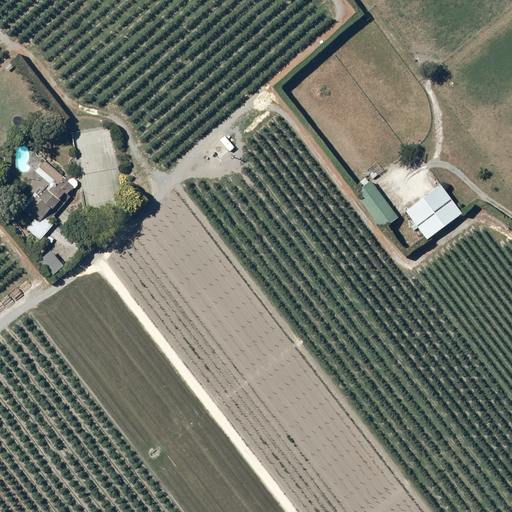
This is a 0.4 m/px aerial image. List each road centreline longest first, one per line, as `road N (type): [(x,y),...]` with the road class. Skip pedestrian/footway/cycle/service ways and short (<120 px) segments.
road 1 (unknown): [(296,511),(95,256)]
road 2 (unknown): [(95,256),(185,169),(224,144)]
